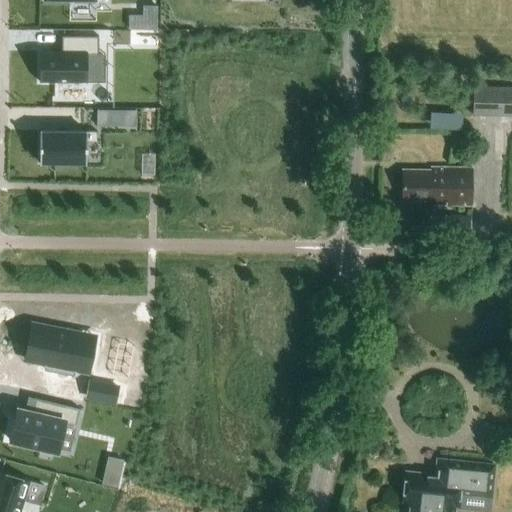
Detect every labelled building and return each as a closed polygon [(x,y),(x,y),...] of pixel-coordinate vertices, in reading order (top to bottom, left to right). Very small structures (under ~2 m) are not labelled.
[(98,36),(61,36),(61,52),(40,52),(39,82),(90,82),(90,54),(98,55),(98,36)] [(511,87),(474,87),(474,115),(511,115),(511,87)] [(96,110),(96,126),(120,127),(120,111),(96,110)] [(40,131),(39,163),(86,164),(86,143),(97,143),(97,132),(40,131)] [(471,205),(472,171),(432,169),(432,171),(403,170),(402,200),(432,201),(432,204),(471,205)] [(470,238),(470,217),(446,216),(445,238),(470,238)] [(30,324),(24,360),(53,364),(52,371),(74,374),(75,368),(76,368),(82,332),(30,324)] [(12,419),(7,440),(57,451),(63,423),(75,426),(79,409),(34,399),(31,413),(17,410),(15,419),(12,419)] [(490,496),(494,464),(437,457),(435,474),(406,470),(403,502),(406,502),(405,511),(453,511),(455,505),(458,506),(460,492),(490,496)] [(0,473),(0,511),(18,511),(22,499),(38,504),(43,486),(0,473)]
